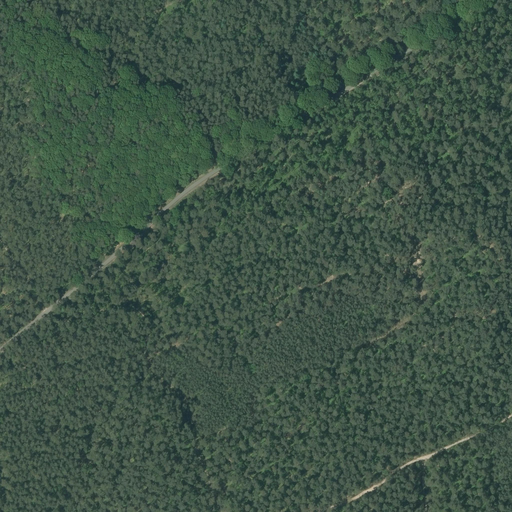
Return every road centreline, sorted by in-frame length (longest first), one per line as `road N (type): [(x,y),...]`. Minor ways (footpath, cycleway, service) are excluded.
road 1 (unclassified): [(0,349),(211,179),(495,0)]
road 2 (track): [(64,297),(83,305),(114,296),(131,307),(135,359),(176,411),(216,511)]
road 3 (track): [(511,419),(315,511)]
